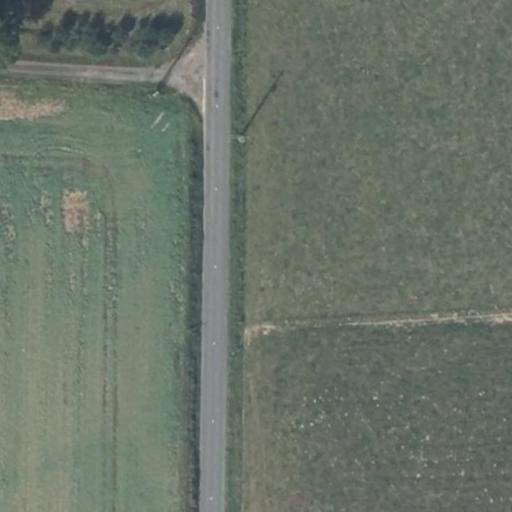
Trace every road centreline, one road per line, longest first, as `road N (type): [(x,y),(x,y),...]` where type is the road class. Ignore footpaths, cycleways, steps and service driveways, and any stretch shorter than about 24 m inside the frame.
road 1 (tertiary): [(211,511),(216,84)]
road 2 (unclassified): [(216,84),(0,71)]
